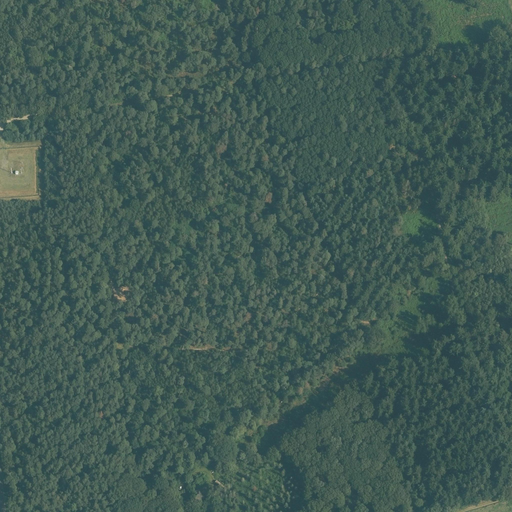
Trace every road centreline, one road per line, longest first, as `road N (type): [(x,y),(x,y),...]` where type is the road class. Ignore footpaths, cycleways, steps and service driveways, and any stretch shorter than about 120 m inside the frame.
road 1 (track): [(216,0),(341,276),(371,323),(441,511)]
road 2 (track): [(341,276),(251,348),(123,349),(80,111)]
road 3 (track): [(404,65),(0,122)]
road 4 (track): [(511,454),(466,341),(404,65)]
